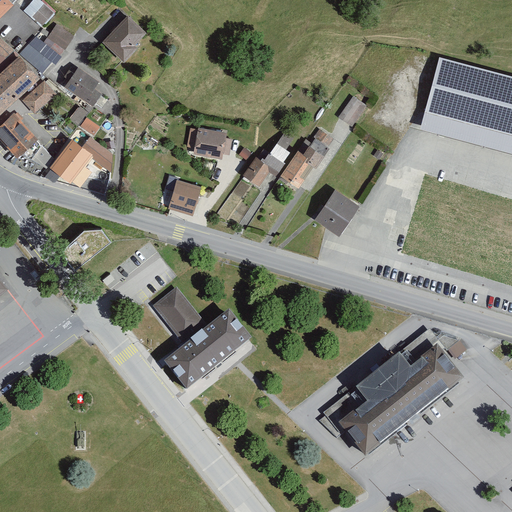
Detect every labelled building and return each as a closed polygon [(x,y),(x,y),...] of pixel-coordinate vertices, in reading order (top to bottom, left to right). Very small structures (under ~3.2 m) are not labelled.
[(0,0),(0,20),(21,0),(0,0)] [(58,14),(42,0),(36,0),(26,11),(45,28),(58,14)] [(150,31),(131,14),(105,42),(127,62),(140,47),(138,45),(150,31)] [(75,36),(58,27),(48,45),(64,54),(75,36)] [(0,51),(2,54),(0,55),(0,76),(24,55),(3,35),(0,37),(0,51)] [(0,115),(43,76),(24,55),(0,76),(0,115)] [(511,74),(444,56),(425,126),(511,149),(511,74)] [(102,80),(82,67),(69,89),(97,106),(105,93),(97,89),(102,80)] [(48,81),(27,102),(40,115),(61,94),(48,81)] [(368,108),(354,97),(339,116),(354,127),(368,108)] [(90,112),(82,106),(72,120),(80,125),(90,112)] [(44,138),(17,112),(0,129),(0,136),(22,159),(26,155),(44,167),(54,156),(40,142),(44,138)] [(103,126),(89,118),(83,128),(96,136),(103,126)] [(229,131),(202,126),(197,154),(224,159),(229,131)] [(260,155),(247,174),(262,184),(272,169),(279,174),(303,139),(288,129),(268,160),(260,155)] [(302,149),(284,176),(303,189),(337,139),(322,129),(306,152),(302,149)] [(91,138),(85,146),(97,155),(93,160),(112,173),(115,153),(91,138)] [(85,146),(75,139),(53,168),(74,184),(93,160),(97,155),(85,146)] [(204,186),(180,179),(171,210),(195,217),(204,186)] [(340,189),(319,221),(328,227),(342,237),(364,205),(340,189)] [(95,227),(91,240),(109,246),(113,233),(95,227)] [(0,295),(12,286),(0,271),(0,295)] [(207,325),(179,289),(157,306),(186,342),(207,325)] [(170,363),(191,390),(255,340),(234,312),(170,363)] [(347,429),(371,459),(469,380),(445,351),(448,349),(432,330),(405,352),(407,355),(363,391),(358,385),(347,397),(321,418),(336,437),(347,429)]
